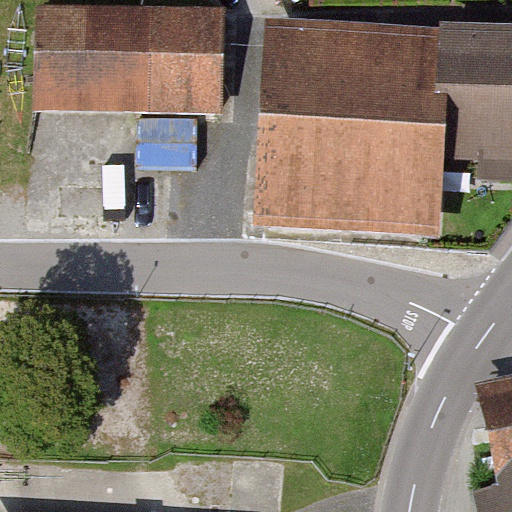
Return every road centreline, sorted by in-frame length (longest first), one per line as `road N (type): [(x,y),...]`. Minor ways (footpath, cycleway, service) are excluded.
road 1 (residential): [(484,339),(410,299),(283,271),(0,268)]
road 2 (tertiary): [(484,339),(425,453),(413,511)]
